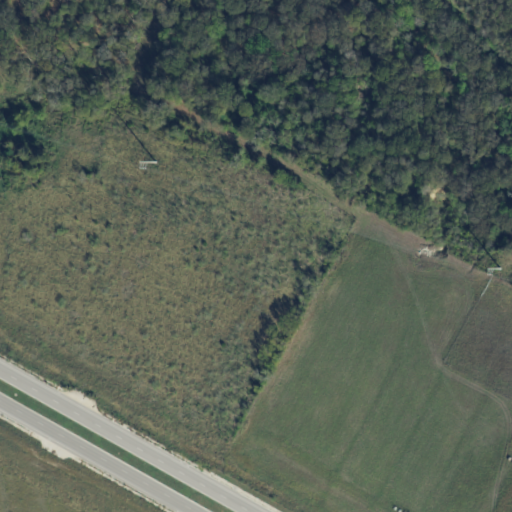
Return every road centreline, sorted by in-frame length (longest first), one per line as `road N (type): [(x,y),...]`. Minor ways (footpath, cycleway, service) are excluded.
road 1 (secondary): [(252,511),(0,370)]
road 2 (secondary): [(0,405),(192,511)]
